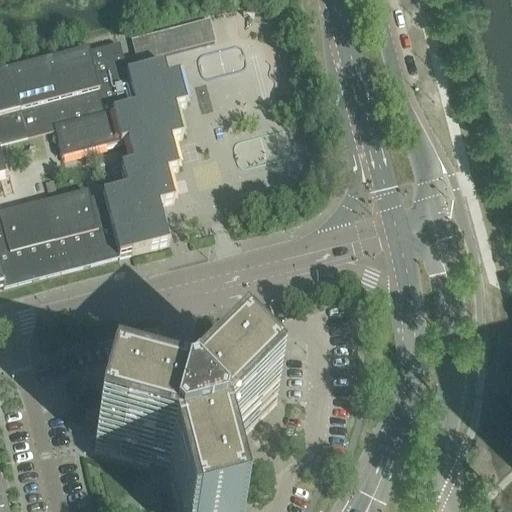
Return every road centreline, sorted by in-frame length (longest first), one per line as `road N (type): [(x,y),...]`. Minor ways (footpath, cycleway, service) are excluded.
road 1 (residential): [(272,511),(284,481),(307,466),(318,396),(314,323),(30,398)]
road 2 (residential): [(17,329),(309,254)]
road 3 (tertiary): [(437,213),(377,0)]
road 4 (tertiary): [(410,305),(408,384),(362,511)]
road 5 (tertiary): [(434,483),(453,355),(448,285)]
road 6 (tertiary): [(336,0),(373,143)]
road 7 (residential): [(373,143),(349,203),(309,254)]
